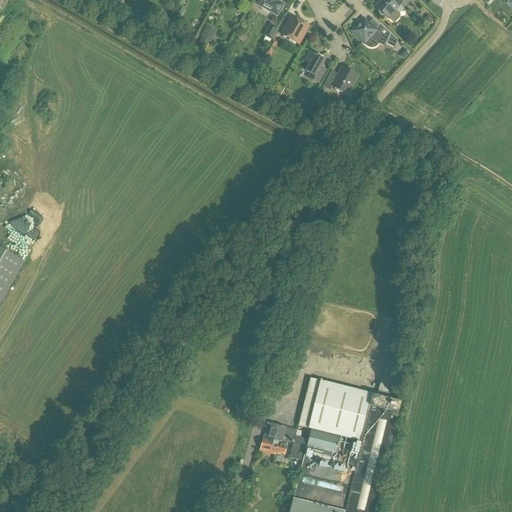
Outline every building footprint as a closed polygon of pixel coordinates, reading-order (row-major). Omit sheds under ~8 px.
[(280,2),(280,0),(257,0),(255,4),(261,7),(262,11),(268,14),(269,13),(271,13),(278,16),(285,4),(280,2)] [(383,0),(376,7),(388,18),(393,23),(395,23),(400,18),(400,15),(396,11),(401,5),(404,8),(411,0),(383,0)] [(428,15),(424,19),(431,25),(434,20),(428,15)] [(303,37),(307,31),(304,30),(306,25),(293,18),(283,35),(297,43),(301,36),(303,37)] [(365,18),(353,32),(366,44),(365,45),(367,47),(369,48),(371,49),(373,49),(376,48),(377,46),(379,44),(385,47),(386,45),(386,44),(390,35),(380,25),(380,26),(377,29),(370,23),(365,18)] [(271,41),(278,28),(270,24),(263,37),(271,41)] [(210,43),(217,31),(207,26),(200,37),(202,38),(199,43),(206,47),(209,42),(210,43)] [(271,57),(278,43),(272,40),(265,54),(271,57)] [(401,47),(405,50),(408,53),(411,51),(403,45),(401,47)] [(311,64),(307,71),(311,74),(309,78),(319,84),(325,72),(320,69),(325,60),(311,52),(306,61),(311,64)] [(331,74),(324,87),(331,90),(333,87),(348,95),(359,76),(343,67),(338,77),(331,74)] [(0,250),(0,303),(23,264),(0,250)] [(283,275),(287,262),(270,256),(266,270),(283,275)] [(392,394),(400,365),(386,361),(378,390),(392,394)] [(372,394),(310,379),(306,392),(316,394),(308,429),(311,430),(308,440),(295,437),(293,443),(289,458),(303,462),(294,499),(293,499),(289,511),(374,511),(401,402),(372,395),(372,394)] [(293,443),(295,437),(297,431),(267,423),(260,451),(275,455),(275,453),(284,455),(287,442),(293,443)] [(0,511),(6,511),(11,500),(0,495),(0,511)]
